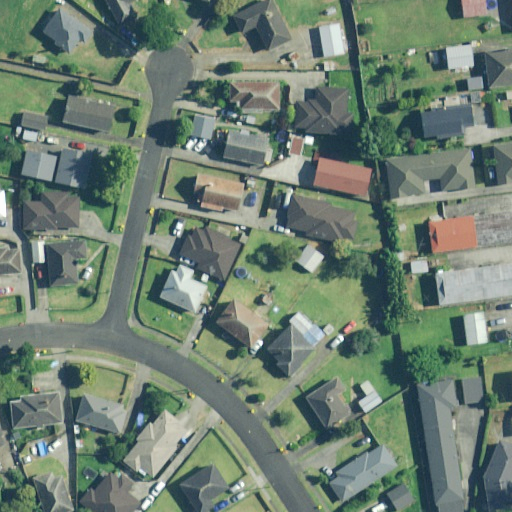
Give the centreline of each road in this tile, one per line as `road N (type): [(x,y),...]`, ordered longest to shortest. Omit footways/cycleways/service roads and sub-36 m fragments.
road 1 (residential): [(169,70),(111,338)]
road 2 (residential): [(111,338),(150,351),(219,395),(302,511)]
